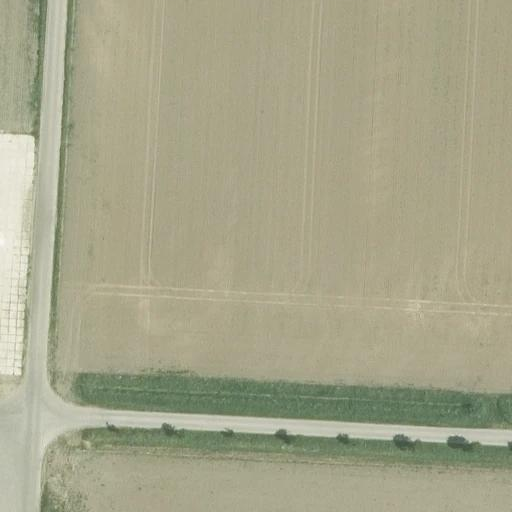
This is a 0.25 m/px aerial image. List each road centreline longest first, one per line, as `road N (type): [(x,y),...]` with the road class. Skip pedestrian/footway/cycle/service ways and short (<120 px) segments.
road 1 (unclassified): [(511,439),(33,416)]
road 2 (unclassified): [(33,416),(56,0)]
